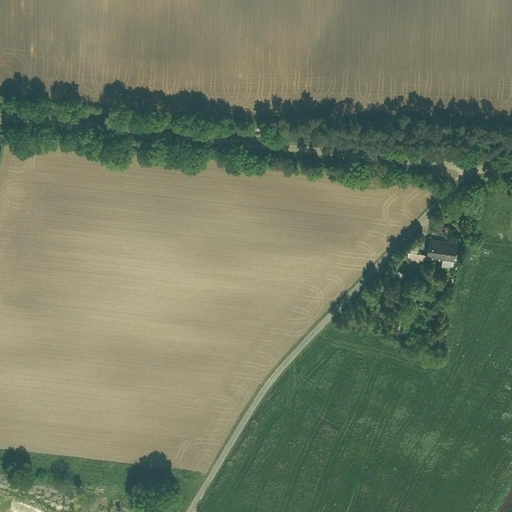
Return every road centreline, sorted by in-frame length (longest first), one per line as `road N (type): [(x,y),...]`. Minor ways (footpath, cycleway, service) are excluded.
road 1 (residential): [(473,170),(0,118)]
road 2 (residential): [(473,170),(282,365),(191,511)]
